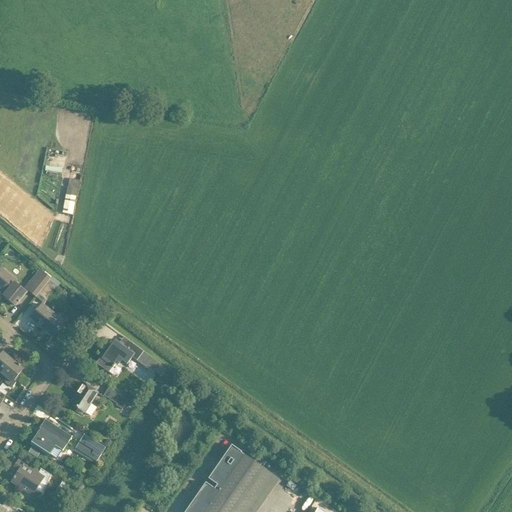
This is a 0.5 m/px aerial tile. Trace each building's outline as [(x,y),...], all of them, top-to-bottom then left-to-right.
[(73,215),(77,189),(67,187),(62,213),(73,215)] [(28,291),(36,298),(49,281),(50,280),(43,274),(44,273),(39,270),(23,290),(15,284),(17,282),(2,270),(0,272),(0,288),(6,293),(3,296),(15,306),(18,303),(19,303),(20,303),(19,302),(28,291)] [(49,281),(36,298),(44,304),(57,288),(49,281)] [(53,336),(64,323),(42,305),(31,318),(53,336)] [(86,322),(92,313),(87,310),(81,318),(86,322)] [(126,365),(132,357),(152,373),(159,365),(132,344),(124,338),(120,343),(115,340),(105,353),(104,352),(93,368),(96,364),(108,372),(116,362),(119,364),(121,361),(126,365)] [(0,372),(3,375),(13,362),(3,353),(0,356),(0,372)] [(12,389),(18,379),(16,378),(23,370),(13,362),(3,375),(7,379),(4,382),(12,389)] [(83,384),(70,404),(77,409),(75,412),(82,416),(84,413),(85,413),(91,416),(96,409),(90,405),(97,393),(92,389),(83,384)] [(134,405),(108,388),(103,395),(117,404),(116,406),(122,410),(127,404),(132,408),(134,405)] [(139,397),(128,390),(124,397),(134,404),(139,397)] [(54,445),(63,451),(72,438),(45,420),(47,418),(46,418),(39,428),(43,431),(40,435),(38,433),(30,446),(31,445),(33,446),(29,452),(37,458),(41,451),(47,455),(54,445)] [(105,448),(84,435),(74,451),(95,464),(105,448)] [(219,464),(186,511),(248,511),(273,476),(241,453),(231,446),(218,464),(219,464)] [(253,461),(257,455),(250,451),(247,457),(253,461)] [(33,471),(27,466),(18,461),(13,469),(18,472),(11,482),(20,488),(33,496),(35,492),(41,495),(41,496),(42,496),(51,475),(40,469),(39,470),(35,467),(33,471)] [(258,511),(280,482),(275,478),(251,511),(258,511)] [(81,481),(77,487),(82,490),(85,484),(81,481)] [(66,483),(62,491),(71,495),(74,487),(66,483)] [(0,511),(23,511),(14,505),(5,500),(1,507),(0,506),(0,511)]
